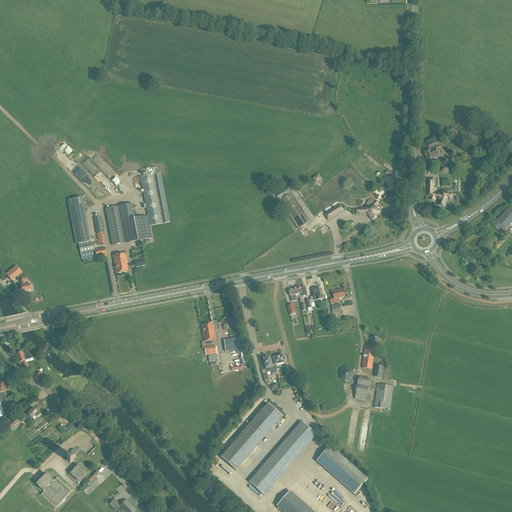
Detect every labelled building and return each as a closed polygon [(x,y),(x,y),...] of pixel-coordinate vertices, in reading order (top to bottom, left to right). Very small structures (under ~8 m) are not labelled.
[(429,149),(438,144),(436,140),(427,145),(429,149)] [(434,148),(424,153),(428,161),(435,158),(435,157),(438,156),(434,148)] [(161,173),(156,174),(165,224),(170,223),(161,173)] [(152,175),(141,178),(143,189),(150,226),(162,224),(156,194),(152,175)] [(313,179),(317,183),(322,180),(318,175),(313,179)] [(450,202),(452,195),(443,192),(442,196),(434,194),(434,179),(428,179),(427,196),(431,197),(431,200),(434,201),(435,198),(441,199),(439,205),(444,207),(446,201),(450,202)] [(292,193),(291,193),(280,201),(298,228),(298,229),(311,221),(310,219),(292,193)] [(67,200),(75,239),(89,236),(82,198),(67,200)] [(356,209),(356,215),(367,215),(372,220),(380,212),(376,207),(379,204),(376,201),(374,202),(372,199),(370,201),(367,205),(370,207),(368,209),(356,209)] [(132,204),(105,209),(112,245),(125,243),(151,238),(147,216),(135,218),(132,204)] [(326,214),(325,215),(328,220),(344,210),(340,205),(326,214)] [(506,230),(511,223),(511,207),(511,206),(497,221),(495,218),(491,223),(497,229),(501,225),(506,230)] [(93,218),(96,233),(102,232),(103,232),(100,216),(93,218)] [(90,243),(79,245),(82,260),(96,257),(94,250),(93,250),(92,242),(90,243)] [(105,248),(94,249),(94,250),(96,257),(96,258),(107,256),(105,248)] [(128,271),(125,253),(113,256),(116,273),(128,271)] [(145,265),(144,262),(143,259),(134,261),(135,267),(145,265)] [(12,281),(21,273),(16,266),(6,274),(12,281)] [(24,279),(20,280),(23,292),(31,290),(30,285),(25,286),(24,279)] [(298,288),(297,289),(298,295),(302,294),(302,297),(306,296),(306,293),(307,293),(305,287),(301,288),(300,287),(299,288),(298,288)] [(298,295),(297,289),(296,288),(295,288),(294,289),(293,289),(289,290),(291,296),(292,302),(297,301),(296,297),(299,297),(298,295)] [(315,296),(313,297),(310,297),(311,300),(311,302),(314,301),(324,299),(322,289),(313,291),(315,296)] [(333,293),(330,294),(333,306),(338,305),(338,303),(341,303),(340,300),(345,299),(345,297),(348,296),(346,290),(344,290),(338,291),(338,290),(333,291),(333,293)] [(288,306),(290,316),(296,314),(294,304),(288,306)] [(212,324),(202,325),(205,341),(204,341),(204,342),(215,340),(215,339),(212,324)] [(234,338),(224,340),(226,352),(236,350),(240,350),(238,337),(234,338)] [(378,348),(379,338),(372,337),(371,347),(367,346),(366,349),(365,349),(362,368),(372,370),(375,351),(374,351),(374,348),(378,348)] [(215,346),(205,348),(206,355),(216,353),(215,346)] [(16,356),(15,356),(16,359),(17,358),(18,363),(22,362),(24,368),(27,367),(25,360),(33,358),(35,360),(35,359),(27,352),(23,353),(19,354),(19,353),(16,354),(17,355),(16,355),(16,356)] [(273,359),(270,360),(272,365),(285,362),(283,355),(273,358),(273,359)] [(264,358),(263,358),(267,373),(270,372),(271,376),(277,374),(276,370),(273,371),(272,365),(270,359),(270,357),(269,357),(268,356),(264,357),(264,358)] [(382,378),(384,367),(376,366),(374,377),(382,378)] [(341,379),(345,381),(349,381),(353,377),(353,373),(351,369),(347,367),(343,367),(339,370),(339,375),(341,379)] [(38,371),(33,377),(37,380),(42,374),(38,371)] [(359,377),(355,399),(367,402),(371,380),(359,377)] [(390,410),(394,386),(378,384),(374,408),(390,410)] [(270,401),(221,457),(235,470),(278,422),(279,423),(282,420),(281,418),(285,414),(278,408),(278,409),(276,407),(270,401)] [(23,416),(20,413),(17,417),(12,421),(15,424),(19,420),(22,423),(29,416),(31,418),(35,415),(36,417),(39,415),(38,413),(37,412),(37,411),(36,410),(35,410),(33,407),(30,411),(29,410),(23,416)] [(6,426),(10,421),(5,417),(1,422),(6,426)] [(77,428),(72,422),(65,429),(68,433),(70,432),(72,433),(77,428)] [(249,482),(256,488),(264,495),(317,435),(302,422),(249,482)] [(317,462),(355,495),(368,479),(330,446),(317,462)] [(88,455),(97,464),(102,459),(93,450),(88,455)] [(72,455),(72,453),(72,455),(68,456),(67,455),(68,456),(67,460),(65,460),(65,461),(67,460),(70,463),(69,464),(70,465),(70,463),(74,462),(75,463),(74,462),(75,458),(76,457),(75,457),(72,455)] [(80,483),(89,474),(78,465),(70,474),(80,483)] [(56,508),(71,491),(57,478),(54,481),(46,473),(36,484),(44,492),(41,495),(56,508)] [(96,480),(92,476),(86,484),(89,487),(96,480)] [(277,507),(282,511),(314,511),(291,491),(277,507)] [(121,507),(114,500),(109,504),(115,511),(118,508),(121,511),(122,511),(124,511),(136,511),(137,511),(127,500),(122,504),(124,505),(121,507)]
